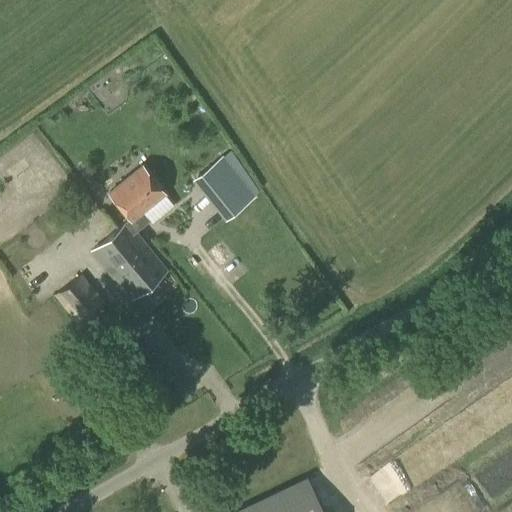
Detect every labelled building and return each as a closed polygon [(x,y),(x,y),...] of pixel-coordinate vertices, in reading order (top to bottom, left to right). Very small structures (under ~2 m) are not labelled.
[(222,156),(192,180),(224,221),(255,196),(222,156)] [(131,300),(166,271),(134,232),(146,223),(138,213),(163,193),(141,166),(108,193),(129,218),(90,251),(131,300)] [(187,245),(219,222),(208,206),(176,228),(187,245)] [(76,323),(103,301),(80,273),(53,295),(76,323)] [(166,364),(126,391),(144,417),(184,391),(166,364)] [(240,511),(322,511),(307,480),(240,511)]
